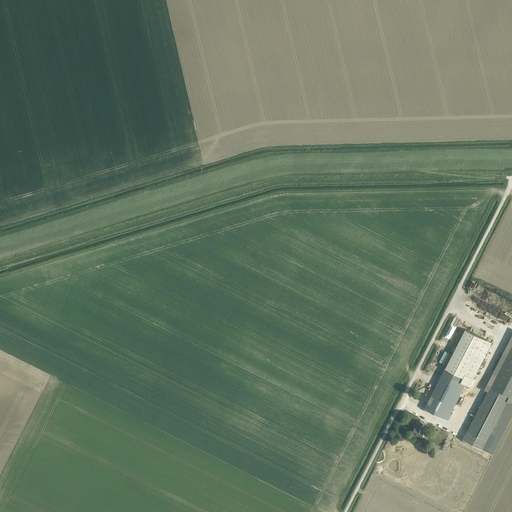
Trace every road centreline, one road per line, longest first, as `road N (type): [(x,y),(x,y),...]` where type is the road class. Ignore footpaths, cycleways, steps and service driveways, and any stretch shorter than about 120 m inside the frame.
road 1 (track): [(511,176),(278,175),(0,258)]
road 2 (unclassified): [(511,180),(348,511)]
